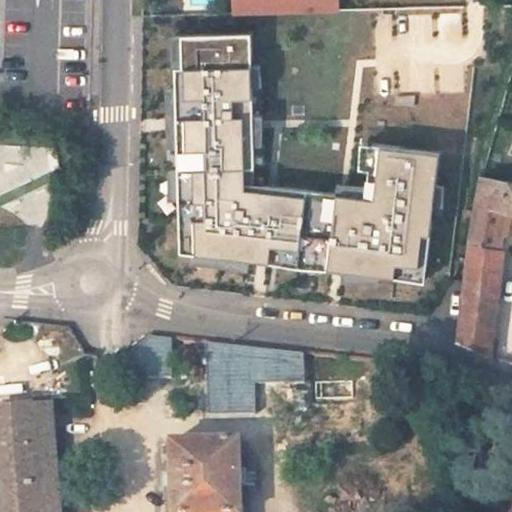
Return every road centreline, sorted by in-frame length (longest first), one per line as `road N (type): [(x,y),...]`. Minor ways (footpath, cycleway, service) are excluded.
road 1 (residential): [(511,402),(96,282)]
road 2 (residential): [(96,282),(105,237),(114,0)]
road 3 (unknown): [(96,282),(105,400),(133,511)]
